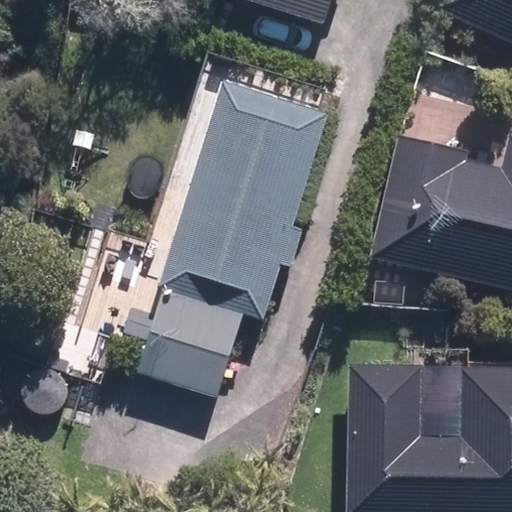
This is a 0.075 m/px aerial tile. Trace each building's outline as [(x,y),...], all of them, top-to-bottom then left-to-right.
[(275,0),(335,21),(342,0),(275,0)] [(511,0),(461,0),(511,23),(511,0)] [(254,311),(271,316),(341,103),(240,70),(140,371),(225,399),(254,311)] [(511,154),(409,129),(381,247),(511,278),(511,154)] [(432,364),(361,362),(356,511),(511,511),(511,357),(482,356),(480,432),(430,431),(432,364)]
